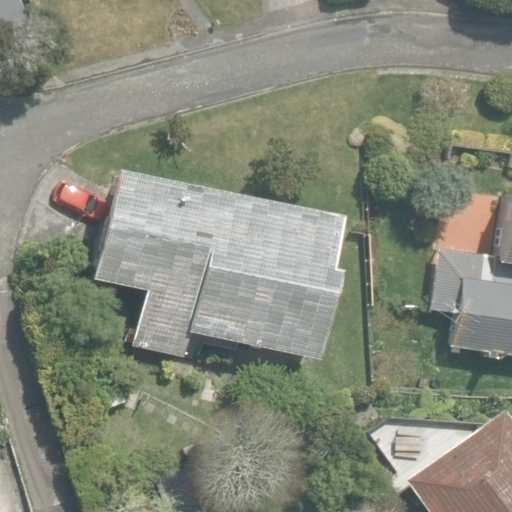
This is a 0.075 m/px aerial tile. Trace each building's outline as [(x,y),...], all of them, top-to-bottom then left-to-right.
[(0,0),(0,31),(18,25),(9,0),(0,0)] [(201,338),(305,360),(330,267),(321,266),(334,217),(109,171),(83,279),(139,291),(125,342),(194,360),(201,338)] [(511,190),(511,196),(495,194),(487,254),(431,247),(423,309),(449,312),(444,345),(511,354),(511,190)] [(511,511),(511,434),(492,408),(395,479),(418,511),(511,511)] [(405,456),(373,414),(336,442),(368,484),(405,456)]
